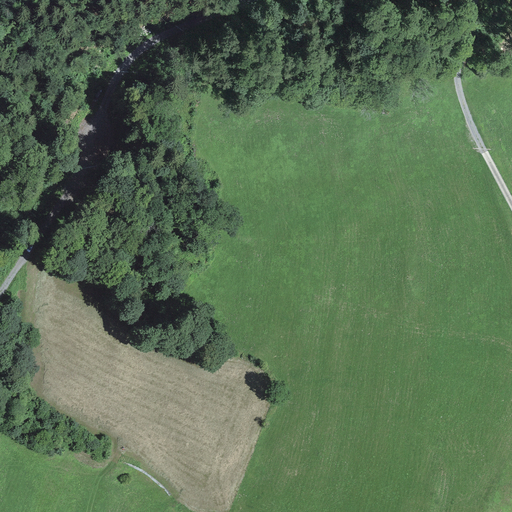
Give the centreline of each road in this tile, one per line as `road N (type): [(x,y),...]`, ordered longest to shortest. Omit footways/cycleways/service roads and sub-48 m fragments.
road 1 (track): [(253,0),(122,66),(66,203),(0,297)]
road 2 (track): [(511,205),(453,74),(479,0)]
